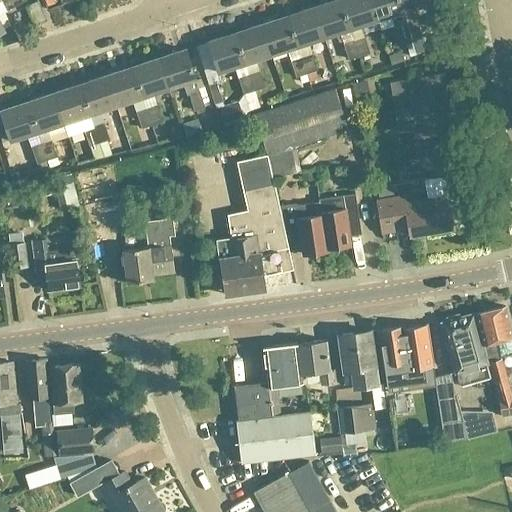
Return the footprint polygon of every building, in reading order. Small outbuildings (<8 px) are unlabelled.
[(4,0),(1,2),(6,12),(26,2),(25,0),(4,0)] [(337,0),(312,8),(322,39),(348,30),(338,0),(337,0)] [(338,0),(348,30),(375,22),(367,0),(338,0)] [(396,0),(367,0),(375,22),(390,17),(394,27),(404,23),(401,13),(396,0)] [(396,0),(401,13),(427,4),(425,0),(396,0)] [(286,17),(296,48),(322,39),(312,8),(286,17)] [(260,25),(270,56),(296,48),(286,17),(260,25)] [(404,23),(410,40),(420,36),(414,20),(404,23)] [(410,40),(404,23),(394,27),(399,43),(410,40)] [(234,34),(244,65),(270,56),(260,25),(234,34)] [(244,65),(234,34),(207,43),(218,73),(244,65)] [(351,41),(356,57),(366,54),(361,38),(351,41)] [(356,57),(351,41),(342,44),(347,60),(356,57)] [(159,61),(168,90),(182,85),(186,95),(187,95),(198,91),(194,81),(195,81),(185,52),(159,61)] [(299,58),(304,74),(315,71),(309,55),(299,58)] [(304,74),(299,58),(289,61),(294,77),(304,74)] [(168,90),(159,61),(132,70),(142,99),(168,90)] [(142,99),(132,70),(106,79),(115,107),(142,99)] [(247,75),(252,92),(262,88),(257,72),(247,75)] [(252,92),(247,75),(236,79),(242,95),(252,92)] [(438,77),(389,85),(396,129),(411,127),(415,151),(443,146),(439,127),(451,125),(445,89),(441,90),(438,77)] [(115,107),(106,79),(80,87),(89,116),(115,107)] [(370,101),(367,82),(352,84),(355,104),(370,101)] [(89,116),(80,87),(53,96),(63,124),(89,116)] [(253,116),(256,125),(266,156),(271,175),(272,180),(296,174),(290,149),(295,148),(347,130),(334,90),(253,116)] [(193,112),(204,109),(198,91),(187,95),(193,112)] [(63,124),(53,96),(27,105),(36,133),(63,124)] [(237,104),(217,109),(221,124),(241,119),(237,104)] [(36,133),(27,105),(0,113),(10,142),(36,133)] [(145,111),(151,127),(161,124),(156,108),(145,111)] [(151,127),(145,111),(135,114),(141,131),(151,127)] [(93,128),(98,145),(108,141),(103,125),(93,128)] [(98,145),(93,128),(83,132),(88,148),(98,145)] [(40,145),(45,162),(56,158),(50,142),(40,145)] [(40,176),(49,173),(45,162),(40,145),(30,149),(35,165),(36,165),(40,176)] [(417,161),(402,163),(405,175),(419,173),(417,161)] [(230,239),(216,242),(225,296),(265,290),(263,277),(275,275),(291,271),(288,253),(284,236),(273,185),(272,180),(271,175),(270,173),(243,178),(246,192),(242,193),(247,212),(227,216),(230,239)] [(81,187),(67,187),(67,208),(82,208),(81,187)] [(318,202),(319,204),(326,250),(350,247),(345,218),(357,216),(354,196),(318,202)] [(409,236),(453,229),(448,198),(405,205),(404,198),(376,203),(381,235),(408,230),(409,236)] [(302,256),(307,255),(326,252),(326,250),(319,204),(296,208),(295,205),(279,208),(285,235),(299,234),(302,256)] [(168,237),(174,236),(172,220),(145,224),(148,247),(123,251),(127,284),(153,280),(152,276),(174,273),(171,246),(169,246),(168,237)] [(48,291),(80,287),(76,261),(48,265),(45,241),(32,243),(37,278),(46,277),(48,291)] [(13,270),(27,268),(24,244),(10,246),(13,270)] [(502,366),(501,360),(500,359),(511,356),(511,338),(511,339),(505,308),(475,315),(483,346),(487,361),(499,401),(502,417),(511,415),(511,398),(511,399),(502,366)] [(442,324),(441,324),(441,326),(442,326),(455,373),(454,373),(455,375),(459,388),(490,379),(486,366),(487,366),(486,364),(472,317),(473,317),(472,315),(471,316),(459,319),(458,316),(445,319),(446,323),(442,324)] [(379,345),(377,346),(380,367),(383,367),(386,388),(408,385),(409,391),(434,388),(435,388),(434,379),(427,327),(427,326),(402,329),(402,327),(378,331),(378,332),(379,345)] [(376,385),(369,332),(338,336),(343,372),(350,371),(353,389),(376,385)] [(323,341),(299,343),(304,375),(318,373),(320,386),(334,384),(332,370),(327,371),(323,341)] [(300,375),(304,375),(299,343),(273,346),(261,348),(265,384),(231,387),(235,421),(279,416),(275,386),(301,382),(300,375)] [(49,399),(45,360),(24,362),(27,401),(33,401),(35,427),(41,426),(44,459),(54,458),(49,399)] [(12,364),(0,364),(0,405),(16,404),(12,364)] [(70,404),(81,404),(78,365),(50,367),(54,415),(71,413),(70,404)] [(246,367),(236,368),(238,384),(248,383),(246,367)] [(439,425),(460,422),(454,398),(436,400),(439,425)] [(340,411),(343,436),(376,430),(372,406),(340,411)] [(234,421),(238,450),(240,464),(314,454),(309,412),(279,416),(235,421),(234,421)] [(469,413),(460,413),(467,441),(476,438),(469,413)] [(58,457),(94,454),(92,430),(56,433),(58,457)] [(319,441),(321,455),(342,453),(340,438),(319,441)] [(252,493),(262,511),(334,511),(308,462),(252,493)] [(132,487),(124,473),(100,487),(107,500),(109,499),(116,511),(162,511),(145,480),(132,487)]
